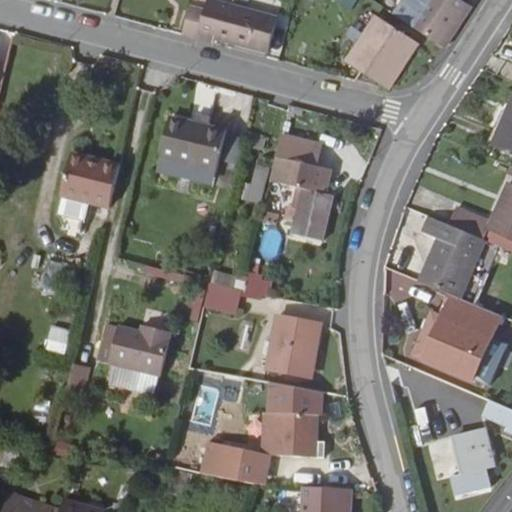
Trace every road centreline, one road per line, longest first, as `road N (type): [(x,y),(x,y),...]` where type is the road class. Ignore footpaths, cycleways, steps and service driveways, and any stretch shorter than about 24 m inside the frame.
road 1 (residential): [(416,124),(0,8)]
road 2 (unclassified): [(398,511),(365,374),(359,285),(389,171),(416,124)]
road 3 (unclassified): [(416,124),(501,0)]
